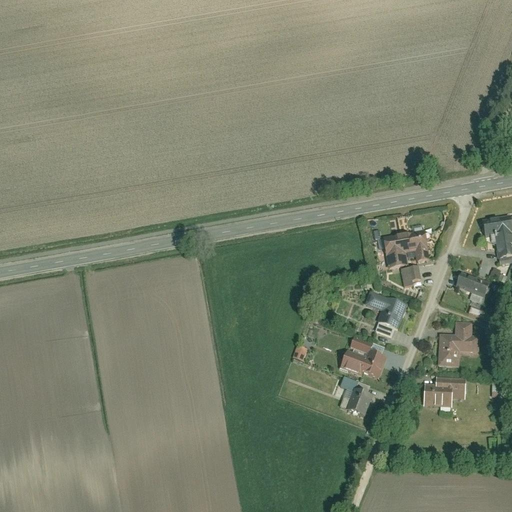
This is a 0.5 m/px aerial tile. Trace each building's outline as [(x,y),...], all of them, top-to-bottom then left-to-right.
[(511,223),(485,225),(486,241),(496,240),(497,263),(511,262),(511,223)] [(405,271),(403,260),(414,258),(415,265),(427,263),(426,256),(433,255),(430,234),(382,241),(386,262),(387,262),(389,273),(405,271)] [(465,274),(458,293),(486,304),(493,284),(465,274)] [(407,308),(371,294),(367,307),(383,313),(378,326),(397,333),(407,308)] [(458,357),(474,356),(473,329),(456,329),(456,340),(438,341),(439,372),(458,372),(458,357)] [(303,362),(307,349),(296,345),(292,359),(303,362)] [(350,349),(341,372),(375,386),(384,362),(350,349)] [(437,382),(437,393),(423,394),(423,413),(452,412),(452,400),(466,399),(466,381),(437,382)] [(348,382),(343,394),(354,398),(347,414),(364,421),(373,401),(366,398),(369,392),(348,382)] [(491,389),(491,403),(503,403),(503,389),(491,389)] [(490,439),(490,453),(500,453),(499,439),(490,439)]
